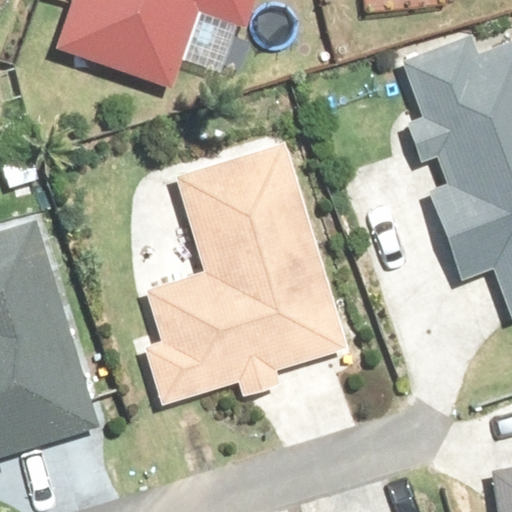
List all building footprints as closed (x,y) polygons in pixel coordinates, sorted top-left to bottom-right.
[(70,0),(55,47),(156,81),(181,7),(246,29),(255,0),(70,0)] [(511,310),(511,33),(470,49),(461,25),(391,50),(414,110),(398,116),(413,157),(429,151),(440,180),(415,189),(448,276),(487,262),(506,313),(511,310)] [(339,342),(278,137),(169,169),(197,265),(136,283),(151,333),(134,339),(151,397),(226,375),(231,391),(272,379),(267,363),(339,342)] [(0,447),(92,418),(25,210),(0,218),(0,447)] [(511,511),(511,457),(481,462),(488,511),(511,511)]
